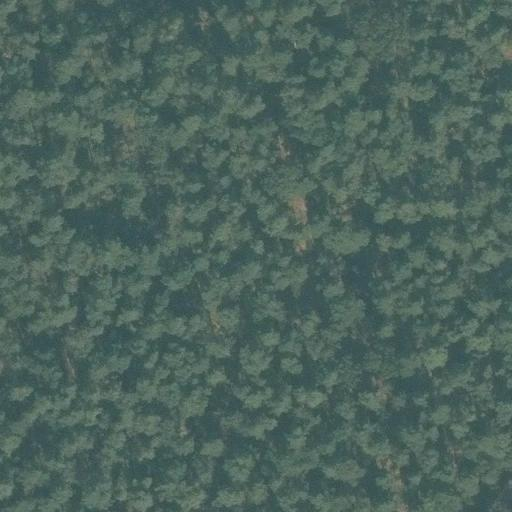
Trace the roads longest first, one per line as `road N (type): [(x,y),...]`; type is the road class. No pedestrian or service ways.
road 1 (track): [(215,0),(453,511)]
road 2 (track): [(0,285),(35,297),(109,511)]
road 3 (track): [(144,0),(0,35)]
